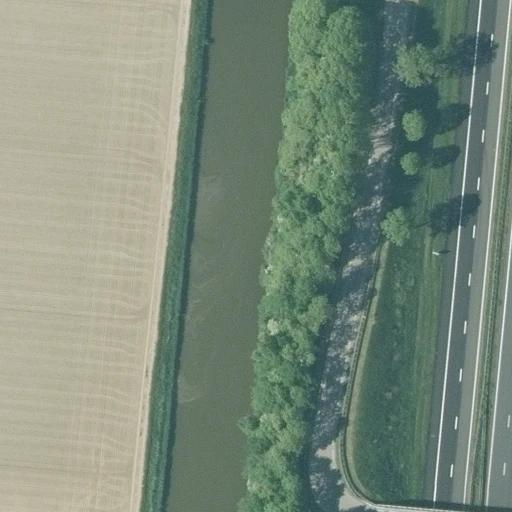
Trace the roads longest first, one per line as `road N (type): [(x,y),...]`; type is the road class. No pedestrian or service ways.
road 1 (tertiary): [(342,511),(321,478),(322,446),(400,0)]
road 2 (motorway): [(495,0),(447,511)]
road 3 (motorway): [(499,511),(511,372)]
